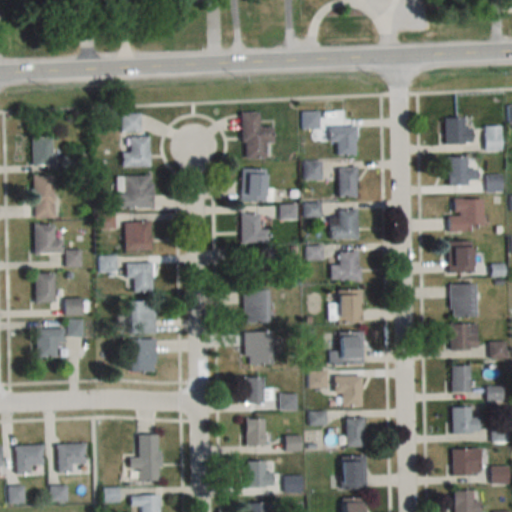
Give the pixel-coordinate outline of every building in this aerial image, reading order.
[(236,112),(238,158),(261,157),(261,142),(269,142),(269,127),(255,127),(254,111),(236,112)] [(135,114),(116,114),(116,131),(135,131),(135,114)] [(460,117),(440,117),(440,143),(469,143),(469,128),(460,128),(460,117)] [(482,150),(497,150),(497,126),(482,126),(482,150)] [(324,141),(332,141),(332,156),(351,156),(351,127),(324,127),(324,141)] [(125,136),(125,153),(116,153),(116,166),(143,166),(143,136),(125,136)] [(25,165),(47,165),(47,137),(25,137),(25,165)] [(473,182),(473,168),(464,168),(464,156),(444,156),(444,182),(473,182)] [(352,167),(333,167),(333,197),(352,197),(352,167)] [(236,169),(236,201),(259,201),(259,169),(236,169)] [(48,176),(27,176),(27,217),(48,217),(48,176)] [(146,207),(146,176),(111,176),(111,207),(146,207)] [(479,198),(446,198),(446,231),(479,230),(479,198)] [(326,238),(353,238),(353,210),(333,210),(333,216),(326,216),(326,238)] [(236,242),(264,242),(264,229),(255,229),(255,214),(236,214),(236,242)] [(118,221),(118,249),(146,249),(146,221),(118,221)] [(48,224),(28,224),(28,253),(56,253),(56,238),(48,238),(48,224)] [(445,272),(469,272),(469,240),(445,240),(445,272)] [(60,266),(75,266),(75,250),(60,250),(60,266)] [(262,282),(262,250),(237,250),(237,282),(262,282)] [(326,264),(326,280),(355,280),(355,251),(335,251),(335,264),(326,264)] [(147,262),(121,262),(122,278),(127,278),(127,291),(148,291),(147,262)] [(29,301),(49,301),(49,273),(29,273),(29,301)] [(471,316),(471,283),(447,283),(447,316),(471,316)] [(264,290),(239,290),(239,324),(264,324),(264,290)] [(357,322),(357,290),(332,290),(332,322),(357,322)] [(77,314),(77,298),(58,298),(58,314),(77,314)] [(151,333),(151,300),(124,300),(124,333),(151,333)] [(80,319),(63,319),(62,337),(80,337),(80,319)] [(446,324),(446,349),(474,349),(474,324),(446,324)] [(31,329),(31,357),(52,357),(52,343),(58,343),(58,329),(31,329)] [(266,364),(266,332),(240,332),(240,364),(266,364)] [(326,350),(326,364),(359,364),(359,332),(333,332),(333,350),(326,350)] [(124,339),(124,372),(151,372),(151,339),(124,339)] [(486,341),(486,357),(503,357),(503,341),(486,341)] [(467,365),(448,365),(448,391),(467,391),(467,365)] [(304,371),(304,387),(321,387),(321,371),(304,371)] [(332,375),(332,406),(357,406),(357,375),(332,375)] [(239,377),(239,402),(268,402),(268,390),(259,390),(259,377),(239,377)] [(499,386),(482,386),(482,400),(499,400),(499,386)] [(293,409),(293,394),(276,394),(276,409),(293,409)] [(448,432),(476,432),(476,417),(467,417),(467,407),(448,407),(448,432)] [(360,417),(342,417),(342,447),(360,447),(360,417)] [(260,445),(260,418),(241,418),(241,445),(260,445)] [(505,427),(488,427),(488,442),(505,442),(505,427)] [(154,434),(134,435),(134,457),(125,457),(125,469),(134,469),(134,480),(155,480),(154,434)] [(297,451),(297,436),(280,436),(280,451),(297,451)] [(80,444),(52,444),(52,472),(66,472),(66,464),(80,464),(80,444)] [(38,466),(38,446),(10,446),(10,473),(25,473),(25,466),(38,466)] [(477,474),(477,448),(448,448),(448,474),(477,474)] [(337,488),(362,488),(362,455),(337,455),(337,488)] [(242,461),(242,488),(269,488),(269,461),(242,461)] [(4,486),(4,503),(19,503),(19,486),(4,486)] [(61,501),(61,486),(45,486),(45,501),(61,501)] [(449,491),(449,511),(477,511),(477,501),(469,501),(469,490),(449,491)] [(155,511),(155,495),(126,495),(126,506),(136,506),(136,511),(155,511)] [(362,511),(363,497),(337,497),(336,511),(362,511)] [(243,511),(270,511),(263,511),(263,503),(243,503),(243,511)]
